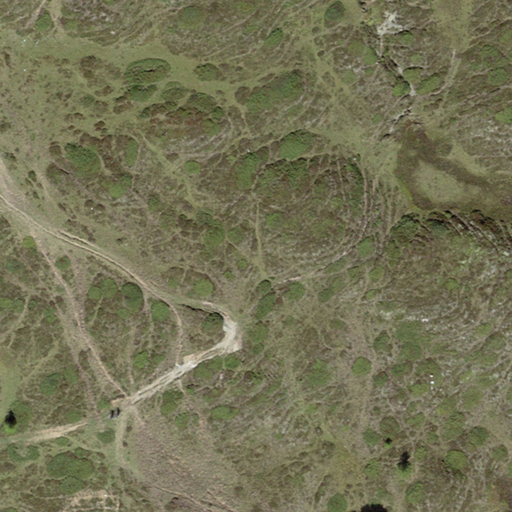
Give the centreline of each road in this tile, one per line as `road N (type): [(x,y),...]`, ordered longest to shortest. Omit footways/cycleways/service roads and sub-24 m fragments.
road 1 (track): [(139,400),(226,348),(214,323),(0,210)]
road 2 (track): [(0,443),(139,400)]
